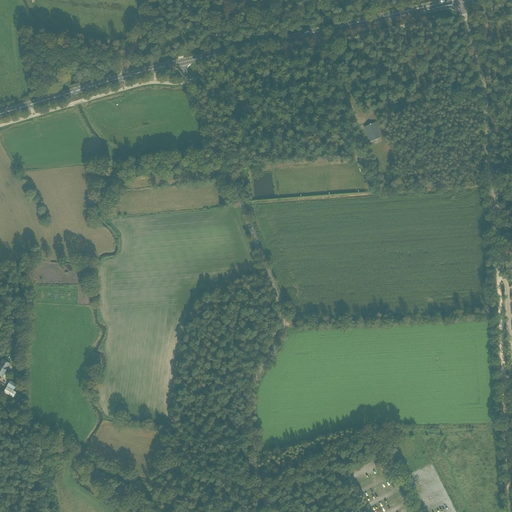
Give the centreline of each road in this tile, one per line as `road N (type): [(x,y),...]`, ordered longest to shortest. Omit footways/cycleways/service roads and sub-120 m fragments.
road 1 (unclassified): [(270,511),(257,472),(260,380),(285,317),(180,61)]
road 2 (secondary): [(180,61),(456,0)]
road 3 (secondary): [(0,113),(180,61)]
road 4 (track): [(0,413),(137,482),(146,479)]
